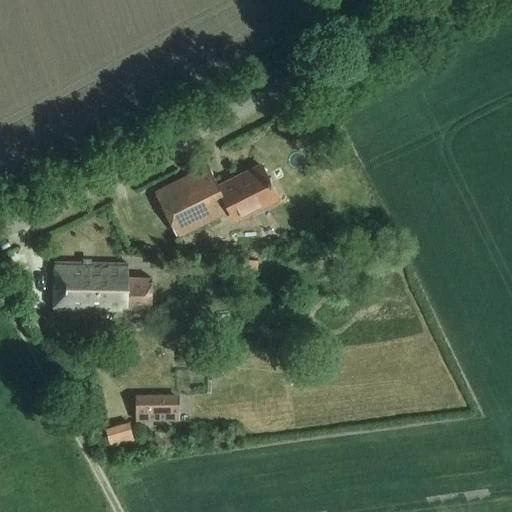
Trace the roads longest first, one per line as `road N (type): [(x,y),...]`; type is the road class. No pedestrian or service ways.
road 1 (unclassified): [(449,0),(0,234)]
road 2 (unknown): [(0,268),(116,511)]
